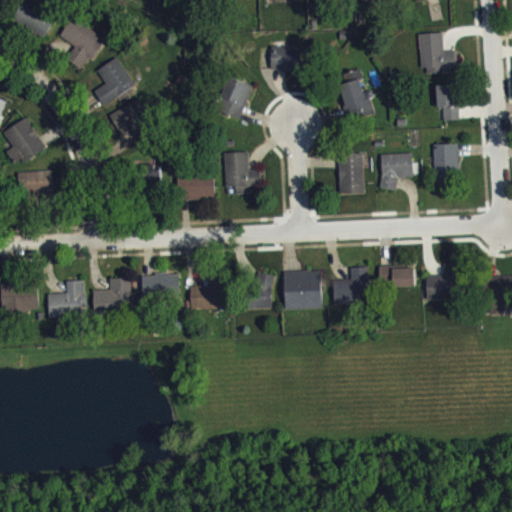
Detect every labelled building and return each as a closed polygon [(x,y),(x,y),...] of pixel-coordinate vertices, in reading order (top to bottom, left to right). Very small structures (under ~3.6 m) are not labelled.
[(8,0),(0,0),(0,12),(5,14),(8,0)] [(415,0),(417,9),(453,3),(453,0),(415,0)] [(47,44),(57,23),(24,8),(14,28),(47,44)] [(86,77),(101,50),(98,49),(101,43),(71,26),(61,44),(77,53),(69,67),(86,77)] [(446,57),(445,39),(421,40),(422,82),(445,81),(445,74),(459,74),(458,57),(446,57)] [(273,78),(308,77),(307,53),(272,54),(273,78)] [(98,78),(107,91),(92,101),(102,116),(138,92),(119,64),(98,78)] [(339,82),(350,128),(374,122),(362,76),(339,82)] [(241,125),(255,93),(232,83),(219,116),(241,125)] [(445,127),(460,127),(459,91),(437,92),(438,116),(445,116),(445,127)] [(0,131),(10,108),(0,104),(0,131)] [(116,139),(151,121),(143,105),(108,123),(116,139)] [(4,140),(24,171),(48,155),(28,124),(4,140)] [(436,184),(461,184),(459,150),(435,151),(436,184)] [(227,159),(228,193),(236,193),(236,201),(250,200),(250,193),(263,193),(262,176),(250,176),(250,158),(227,159)] [(365,159),(340,160),(341,200),(366,199),(365,159)] [(399,183),(420,183),(420,169),(415,169),(415,160),(382,161),(383,196),(399,196),(399,183)] [(164,178),(147,177),(146,189),(163,190),(164,178)] [(216,206),(217,183),(182,183),(181,205),(216,206)] [(428,305),(462,305),(463,270),(446,270),(446,282),(428,282),(428,305)] [(352,274),(352,286),(334,287),(335,311),(370,309),(368,273),(352,274)] [(417,273),(380,275),(381,293),(417,292),(417,273)] [(323,277),(284,278),(285,316),(324,315),(323,277)] [(181,280),(141,282),(142,304),(181,303),(181,280)] [(253,315),(274,315),(274,281),(254,280),(253,315)] [(191,293),(192,316),(221,315),(220,281),(209,281),(209,292),(191,293)] [(506,320),(505,308),(511,307),(511,282),(489,283),(491,320),(506,320)] [(94,297),(94,318),(134,317),(133,284),(110,285),(111,296),(94,297)] [(88,318),(87,287),(67,287),(68,300),(48,300),(49,325),(75,324),(75,318),(88,318)] [(1,291),(2,319),(41,318),(40,290),(1,291)]
